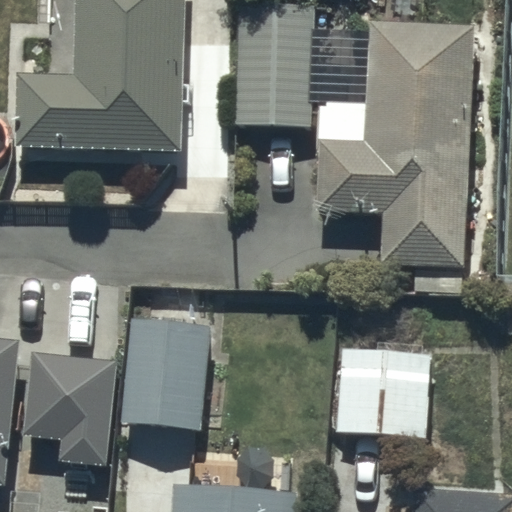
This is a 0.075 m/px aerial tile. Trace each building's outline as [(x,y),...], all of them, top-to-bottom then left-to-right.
[(195,0),(87,0),(88,72),(28,72),(28,147),(195,147),(195,0)] [(313,109),(317,6),(250,5),(247,126),(313,127),(313,109)] [(317,6),(313,109),(329,110),(327,207),(390,209),(389,262),(471,264),(478,23),(377,20),(376,54),(363,54),(363,32),(350,31),(351,7),(322,7),(317,6)] [(138,314),(131,421),(214,427),(222,320),(138,314)] [(0,481),(16,483),(30,336),(0,333),(0,481)] [(434,351),(348,346),(343,433),(429,438),(434,351)] [(126,353),(40,348),(34,433),(72,436),(70,460),(119,463),(126,353)] [(183,481),(180,511),(302,511),(304,489),(183,481)] [(511,511),(511,489),(418,486),(416,511),(511,511)]
